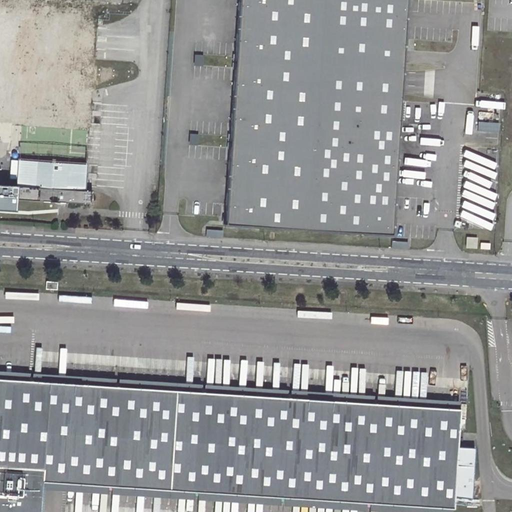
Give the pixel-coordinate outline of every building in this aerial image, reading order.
[(134,12),(134,0),(109,0),(110,11),(134,12)] [(236,0),(222,223),(391,234),(405,0),(236,0)] [(17,160),(15,184),(83,188),(85,164),(17,160)] [(0,182),(0,208),(14,209),(15,184),(0,182)] [(57,282),(46,281),(45,289),(56,290),(57,282)] [(0,379),(0,511),(45,511),(47,483),(457,510),(458,499),(475,500),(479,449),(461,448),(463,410),(0,379)]
